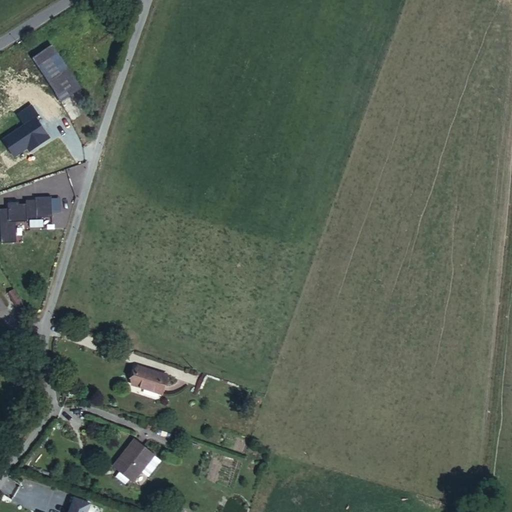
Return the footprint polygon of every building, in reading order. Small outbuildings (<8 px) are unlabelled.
[(54,48),(5,76),(31,120),(79,92),(54,48)] [(10,206),(1,206),(1,241),(17,241),(17,216),(28,216),(28,213),(53,213),(53,192),(37,192),(37,195),(28,195),(28,198),(21,198),(21,200),(10,200),(10,206)] [(26,315),(31,311),(22,296),(16,299),(26,315)] [(168,374),(137,363),(131,380),(162,391),(168,374)] [(159,455),(137,438),(114,464),(135,482),(159,455)] [(87,511),(91,503),(75,498),(70,511),(87,511)]
